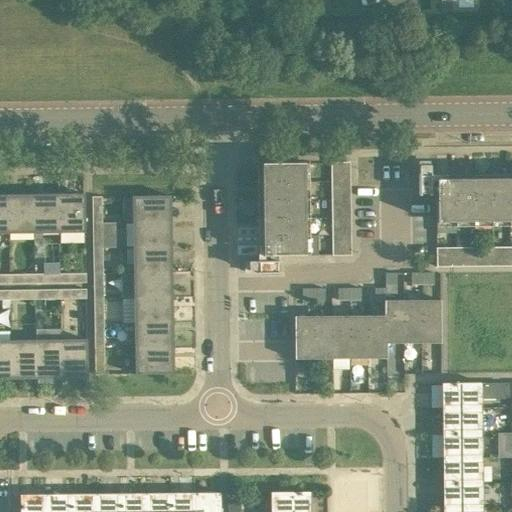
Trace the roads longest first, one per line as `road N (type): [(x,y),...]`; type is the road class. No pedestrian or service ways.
road 1 (residential): [(217,416),(215,118)]
road 2 (tertiary): [(215,118),(511,114)]
road 3 (residential): [(0,419),(217,416)]
road 4 (tertiary): [(0,121),(215,118)]
road 5 (residential): [(217,416),(356,415)]
